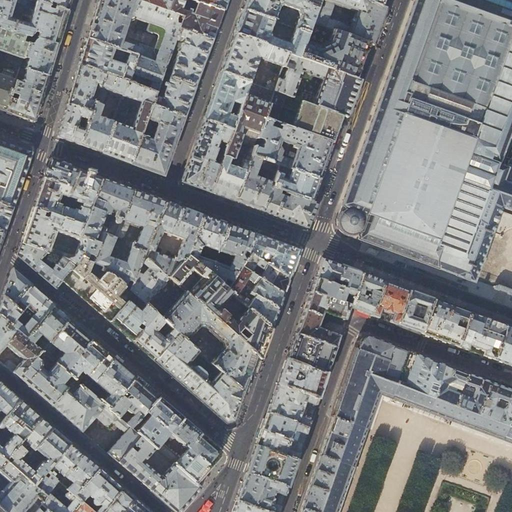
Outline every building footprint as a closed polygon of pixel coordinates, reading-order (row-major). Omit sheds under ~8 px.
[(0,0),(0,28),(3,29),(9,31),(33,38),(35,39),(57,45),(62,28),(67,11),(36,2),(29,25),(9,19),(13,4),(27,8),(29,0),(0,0)] [(36,0),(36,2),(67,11),(70,0),(36,0)] [(182,17),(166,11),(135,0),(97,0),(94,14),(86,39),(123,52),(128,54),(135,56),(129,73),(136,76),(133,86),(154,94),(156,89),(161,74),(165,62),(170,48),(178,28),(182,17)] [(135,0),(166,11),(170,0),(135,0)] [(216,25),(221,11),(194,2),(191,8),(189,7),(188,9),(187,9),(185,13),(180,11),(183,0),(170,0),(166,11),(182,17),(178,28),(211,39),(216,25)] [(225,0),(188,0),(194,2),(221,11),(225,0)] [(317,9),(293,0),(246,0),(242,10),(272,21),(294,29),(308,34),(311,23),(317,9)] [(293,0),(317,9),(319,0),(293,0)] [(386,9),(381,7),(360,0),(319,0),(317,9),(311,23),(367,43),(373,45),(380,26),(386,9)] [(511,185),(502,182),(507,169),(498,165),(511,127),(511,0),(414,0),(340,207),(342,207),(344,208),(344,210),(343,211),(342,212),(340,212),(337,216),(336,219),(336,222),(336,225),(338,229),(340,232),(343,234),(346,236),(348,236),(352,235),(355,235),(356,238),(356,239),(425,264),(473,282),(474,281),(490,234),(491,234),(501,207),(511,210),(511,185)] [(238,22),(234,34),(287,53),(299,58),(308,34),(294,29),(288,45),(269,38),(267,34),(272,21),(242,10),(238,22)] [(361,60),(367,43),(311,23),(308,34),(299,58),(355,78),(361,60)] [(0,109),(4,111),(19,67),(27,43),(27,42),(31,43),(33,38),(9,31),(8,37),(5,36),(5,34),(4,32),(3,29),(0,28),(0,109)] [(202,63),(211,39),(178,28),(170,48),(173,49),(174,46),(179,48),(175,60),(174,59),(172,64),(165,62),(161,74),(169,77),(194,86),(202,63)] [(227,53),(220,72),(248,82),(257,58),(282,67),(287,53),(234,34),(229,46),(227,53)] [(52,62),(57,45),(35,39),(33,44),(30,44),(27,43),(19,67),(47,76),(52,62)] [(82,52),(78,65),(102,75),(126,84),(133,86),(136,76),(129,73),(135,56),(128,54),(123,66),(111,62),(112,59),(114,59),(115,59),(116,58),(120,60),(123,52),(86,39),(82,52)] [(360,81),(355,78),(299,58),(287,53),(282,67),(279,76),(283,78),(283,81),(278,79),(276,83),(274,82),(266,86),(265,88),(273,92),(274,90),(293,97),(302,71),(308,74),(299,100),(342,115),(347,117),(354,97),(360,81)] [(72,84),(66,104),(89,113),(96,94),(102,75),(78,65),(72,84)] [(41,99),(47,76),(19,67),(4,111),(18,116),(34,122),(41,99)] [(212,95),(203,120),(231,129),(237,113),(234,112),(232,116),(227,114),(231,102),(240,104),(243,94),(248,82),(220,72),(212,95)] [(90,149),(101,153),(112,122),(97,117),(107,91),(121,97),(122,96),(126,84),(102,75),(96,94),(89,113),(78,145),(90,149)] [(188,102),(194,86),(169,77),(166,83),(162,82),(161,86),(165,87),(163,92),(156,89),(154,94),(150,105),(183,117),(188,102)] [(115,158),(129,163),(141,130),(145,119),(150,105),(154,94),(133,86),(126,84),(122,96),(141,102),(131,129),(120,125),(126,109),(130,110),(132,104),(120,99),(112,122),(101,153),(115,158)] [(264,118),(271,121),(281,125),(332,143),(335,132),(337,129),(342,115),(299,100),(293,97),(274,90),(273,92),(269,104),(264,118)] [(218,196),(233,201),(248,162),(243,160),(239,169),(227,164),(229,158),(232,159),(238,142),(253,147),(256,139),(264,118),(269,104),(243,94),(240,104),(237,113),(231,129),(226,143),(221,156),(208,192),(218,196)] [(66,141),(78,145),(89,113),(66,104),(62,120),(57,137),(66,141)] [(161,175),(162,174),(172,148),(173,145),(174,140),(183,117),(150,105),(145,119),(157,123),(154,130),(152,129),(150,134),(152,135),(150,140),(143,137),(144,132),(144,131),(141,130),(129,163),(144,169),(161,175)] [(332,143),(281,125),(278,130),(269,126),(271,121),(264,118),(256,139),(263,141),(260,149),(253,147),(251,153),(248,152),(247,154),(250,155),(251,155),(278,165),(285,167),(290,169),(318,179),(325,161),(332,143)] [(193,187),(208,192),(221,156),(214,153),(219,140),(226,143),(231,129),(203,120),(192,150),(181,181),(182,182),(193,187)] [(7,144),(0,141),(0,204),(12,208),(21,180),(31,153),(7,144)] [(250,155),(248,162),(233,201),(246,206),(261,211),(271,186),(278,165),(251,155),(250,155)] [(46,170),(43,178),(70,187),(77,169),(63,164),(50,159),(46,170)] [(315,190),(318,179),(290,169),(286,181),(281,179),(285,167),(278,165),(271,186),(280,190),(288,193),(311,201),(315,190)] [(87,173),(77,169),(70,187),(59,216),(82,225),(101,178),(87,173)] [(38,194),(33,207),(59,216),(70,187),(43,178),(38,194)] [(113,237),(114,236),(133,190),(116,183),(101,178),(82,225),(78,235),(98,243),(102,233),(113,238),(113,237)] [(311,201),(288,193),(286,198),(279,195),(280,190),(271,186),(261,211),(278,218),(307,228),(312,215),(316,203),(311,201)] [(141,193),(133,190),(114,236),(120,239),(124,237),(129,223),(142,227),(135,244),(133,243),(125,263),(107,256),(112,242),(113,242),(114,238),(113,237),(113,238),(102,233),(98,243),(90,261),(102,266),(100,269),(111,273),(129,290),(143,256),(165,201),(158,199),(141,193)] [(186,255),(187,254),(202,215),(185,208),(165,201),(143,256),(167,277),(186,255)] [(0,230),(3,232),(7,220),(12,208),(0,204),(0,230)] [(82,225),(59,216),(33,207),(26,226),(21,242),(75,263),(80,257),(90,261),(98,243),(78,235),(82,225)] [(216,220),(202,215),(187,254),(209,274),(213,263),(197,257),(201,246),(218,252),(228,224),(216,220)] [(249,254),(247,251),(254,233),(242,229),(228,224),(218,252),(213,263),(209,274),(226,288),(241,266),(249,254)] [(274,241),(254,233),(247,251),(249,254),(258,259),(259,257),(260,257),(261,258),(262,259),(264,260),(266,260),(269,262),(268,265),(289,278),(294,265),(299,250),(274,241)] [(55,288),(61,281),(75,263),(21,242),(18,249),(16,255),(36,271),(55,288)] [(167,277),(256,355),(260,359),(266,344),(271,329),(248,308),(234,324),(220,311),(218,307),(231,293),(226,288),(209,274),(187,254),(186,255),(167,277)] [(286,286),(289,278),(268,265),(258,259),(249,254),(241,266),(283,294),(286,286)] [(142,351),(153,361),(177,334),(185,341),(198,326),(203,326),(222,343),(222,349),(215,357),(214,356),(213,356),(209,361),(220,371),(243,392),(250,373),(256,355),(167,277),(143,256),(129,290),(132,293),(133,293),(155,313),(131,341),(142,351)] [(99,314),(108,322),(126,302),(130,296),(132,293),(129,290),(111,273),(100,269),(102,266),(90,261),(80,257),(75,263),(61,281),(76,294),(99,314)] [(319,266),(315,277),(354,290),(361,272),(349,268),(322,258),(319,266)] [(231,293),(248,308),(271,329),(277,311),(283,294),(241,266),(226,288),(231,293)] [(5,289),(2,296),(14,304),(31,285),(24,278),(12,269),(5,289)] [(371,276),(361,272),(354,290),(349,305),(348,307),(348,308),(360,312),(370,315),(383,281),(371,276)] [(313,282),(310,291),(349,305),(354,290),(315,277),(313,282)] [(395,285),(383,281),(370,315),(382,320),(395,324),(407,290),(395,285)] [(42,294),(31,285),(14,304),(38,324),(53,306),(54,305),(42,294)] [(419,294),(407,290),(395,324),(408,329),(420,333),(432,299),(419,294)] [(298,326),(295,333),(335,347),(337,339),(342,327),(329,322),(326,324),(323,324),(322,329),(318,328),(320,320),(322,314),(329,317),(332,315),(335,316),(337,319),(344,322),(348,308),(348,307),(349,305),(310,291),(302,313),(298,326)] [(120,331),(131,341),(155,313),(133,293),(132,293),(130,296),(143,307),(138,312),(126,302),(108,322),(120,331)] [(0,302),(0,316),(26,338),(38,324),(14,304),(2,296),(0,302)] [(449,305),(432,299),(420,333),(435,339),(456,347),(469,312),(449,305)] [(59,312),(53,306),(38,324),(26,338),(40,351),(68,319),(59,312)] [(487,319),(469,312),(456,347),(474,353),(493,360),(505,325),(487,319)] [(13,372),(18,377),(40,351),(26,338),(0,316),(0,354),(1,354),(0,353),(0,350),(5,345),(23,359),(16,366),(9,361),(6,360),(3,364),(12,372),(13,372)] [(79,329),(68,319),(40,351),(52,361),(54,358),(50,355),(56,347),(63,353),(55,363),(56,363),(64,370),(91,339),(79,329)] [(511,327),(505,325),(493,360),(507,365),(511,366),(511,327)] [(291,345),(286,358),(326,373),(330,360),(335,347),(295,333),(291,345)] [(225,423),(233,420),(238,406),(243,392),(220,371),(211,382),(206,378),(206,377),(204,376),(204,375),(203,374),(204,373),(197,367),(194,365),(193,366),(188,362),(197,351),(185,341),(177,334),(153,361),(185,388),(225,423)] [(377,391),(378,388),(393,346),(389,345),(384,343),(375,339),(366,336),(359,341),(347,376),(333,417),(360,427),(364,428),(377,391)] [(102,349),(91,339),(64,370),(74,379),(78,383),(83,377),(78,372),(80,369),(93,381),(113,358),(102,349)] [(423,408),(428,410),(429,407),(444,365),(433,361),(417,355),(403,350),(393,346),(378,388),(377,391),(387,395),(406,402),(415,405),(423,408)] [(36,392),(51,405),(74,379),(64,370),(56,363),(47,373),(40,367),(41,366),(43,367),(45,367),(47,367),(53,361),(52,361),(40,351),(18,377),(36,392)] [(125,369),(113,358),(93,381),(86,390),(108,409),(135,378),(125,369)] [(282,371),(277,384),(317,398),(322,385),(326,373),(286,358),(282,371)] [(445,417),(450,418),(451,415),(467,373),(455,369),(444,365),(429,407),(428,410),(433,412),(440,414),(445,417)] [(496,435),(502,438),(503,435),(511,410),(511,390),(504,387),(494,384),(482,379),(467,373),(451,415),(450,418),(455,420),(464,423),(471,426),(477,428),(478,429),(485,431),(491,434),(496,435)] [(149,489),(149,490),(174,511),(178,511),(196,492),(200,488),(195,484),(134,431),(131,428),(140,418),(158,398),(160,396),(149,386),(137,376),(135,378),(108,409),(86,390),(78,383),(74,379),(51,405),(51,406),(67,420),(81,432),(81,431),(95,416),(105,425),(109,424),(112,422),(125,433),(107,453),(123,467),(143,484),(149,489)] [(0,409),(3,412),(2,414),(4,417),(20,399),(9,389),(0,382),(0,409)] [(273,396),(267,413),(307,428),(314,407),(317,398),(277,384),(273,396)] [(207,470),(218,457),(218,449),(188,423),(158,398),(140,418),(144,422),(137,430),(136,429),(134,431),(195,484),(207,470)] [(31,409),(20,399),(4,417),(3,418),(0,421),(0,426),(1,427),(3,425),(12,433),(1,446),(0,444),(0,442),(4,438),(0,435),(0,455),(4,459),(7,455),(17,443),(40,417),(31,409)] [(511,410),(503,435),(502,438),(507,439),(511,441),(511,410)] [(265,419),(261,429),(301,444),(304,435),(307,428),(267,413),(265,419)] [(46,422),(40,417),(17,443),(25,450),(29,454),(30,453),(53,427),(46,422)] [(350,466),(364,428),(360,427),(333,417),(326,437),(319,455),(346,465),(350,466)] [(59,433),(53,427),(30,453),(40,462),(32,470),(18,458),(25,450),(17,443),(7,455),(11,459),(8,462),(33,486),(41,475),(46,470),(70,443),(59,433)] [(259,436),(256,445),(296,459),(299,451),(301,444),(261,429),(259,436)] [(77,449),(70,443),(46,470),(49,473),(73,495),(98,467),(91,461),(77,449)] [(248,465),(246,473),(287,486),(291,474),(296,459),(256,445),(251,459),(248,465)] [(0,455),(0,508),(4,511),(32,511),(39,504),(45,495),(33,486),(8,462),(4,459),(0,455)] [(334,511),(350,466),(346,465),(319,455),(310,481),(301,508),(312,511),(334,511)] [(110,477),(98,467),(73,495),(81,502),(88,494),(93,498),(91,500),(91,502),(94,503),(95,503),(97,501),(100,504),(93,511),(100,511),(122,488),(110,477)] [(93,511),(81,502),(73,495),(49,473),(45,478),(41,475),(33,486),(45,495),(39,504),(48,511),(93,511)] [(242,484),(236,500),(270,511),(277,511),(281,502),(287,487),(287,486),(246,473),(242,484)] [(150,511),(143,505),(122,488),(100,511),(110,511),(112,510),(113,511),(115,511),(116,510),(118,511),(150,511)] [(233,509),(231,511),(270,511),(236,500),(233,509)]
